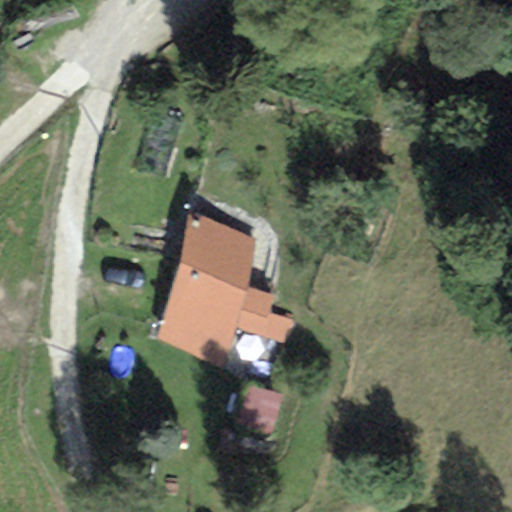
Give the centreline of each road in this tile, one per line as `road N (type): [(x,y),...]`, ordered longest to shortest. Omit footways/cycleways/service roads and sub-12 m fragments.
road 1 (track): [(89,511),(71,442),(65,280),(75,183),(107,41),(125,0)]
road 2 (track): [(0,147),(107,41)]
